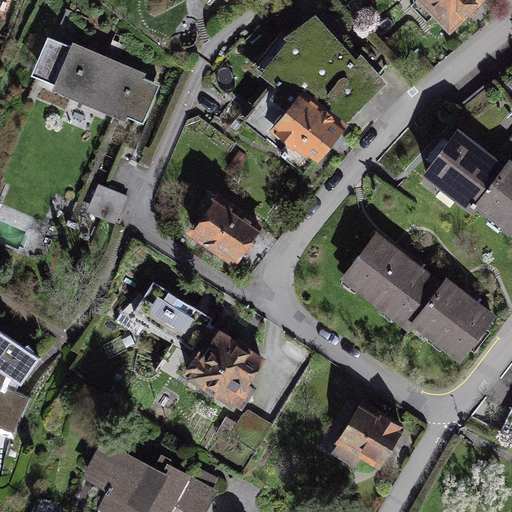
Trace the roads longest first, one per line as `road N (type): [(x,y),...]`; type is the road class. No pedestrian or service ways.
road 1 (residential): [(279,299),(254,298),(186,258),(151,233),(143,210),(201,67),(218,41),(279,0)]
road 2 (residential): [(511,24),(390,127),(287,249),(279,299)]
road 3 (residential): [(279,299),(305,328),(447,415)]
